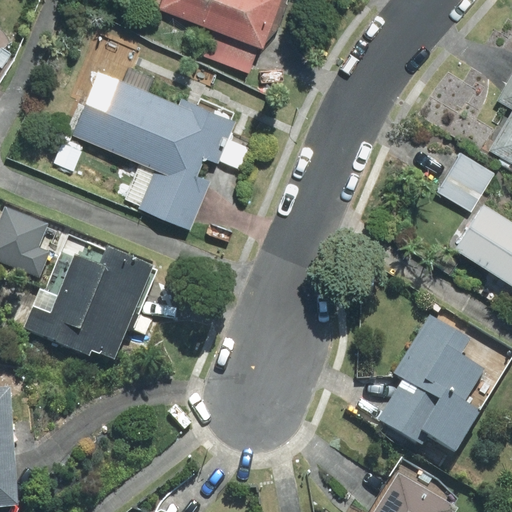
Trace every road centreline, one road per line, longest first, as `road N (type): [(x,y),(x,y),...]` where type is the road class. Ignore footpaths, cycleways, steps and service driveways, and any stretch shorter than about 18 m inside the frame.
road 1 (residential): [(244,403),(335,146),(379,61),(426,0)]
road 2 (unknown): [(244,403),(278,453),(294,511)]
